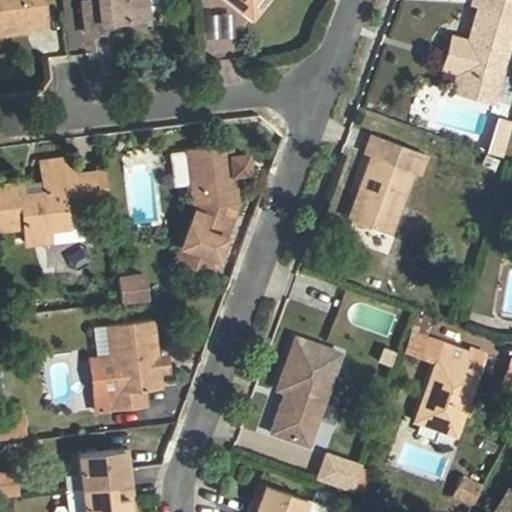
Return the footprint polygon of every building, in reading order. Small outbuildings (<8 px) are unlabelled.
[(0,0),(0,28),(45,23),(42,0),(0,0)] [(138,0),(82,0),(86,30),(103,28),(103,21),(140,17),(138,0)] [(150,15),(148,0),(138,0),(140,17),(150,15)] [(229,0),(251,18),(266,0),(229,0)] [(460,70),(455,90),(490,100),(511,23),(511,0),(474,0),(474,3),(479,5),(469,40),(460,70)] [(460,70),(469,40),(463,38),(454,69),(460,70)] [(485,152),(501,156),(509,120),(492,116),(485,152)] [(363,153),(369,155),(375,157),(382,139),(370,134),(363,153)] [(228,138),(185,143),(189,185),(192,204),(235,198),(231,169),(246,167),(244,152),(229,154),(228,138)] [(369,155),(357,189),(362,191),(352,222),(387,233),(409,171),(419,173),(426,154),(382,139),(375,157),(369,155)] [(180,186),(189,185),(185,143),(175,144),(180,186)] [(0,180),(0,225),(20,223),(22,240),(44,237),(44,229),(63,227),(58,190),(74,189),(72,175),(70,155),(37,159),(40,189),(19,191),(17,179),(0,180)] [(105,171),(72,175),(74,189),(58,190),(61,209),(75,207),(75,202),(108,198),(105,171)] [(362,191),(357,189),(346,220),(352,222),(362,191)] [(216,254),(179,243),(175,255),(212,267),(216,254)] [(139,270),(111,274),(115,303),(143,299),(139,270)] [(107,392),(110,407),(131,404),(129,389),(156,385),(153,368),(151,355),(145,317),(104,324),(109,355),(115,391),(107,392)] [(277,396),(266,427),(304,440),(337,348),(291,332),(273,384),(281,386),(289,389),(285,399),(277,396)] [(441,343),(414,419),(454,434),(477,372),(465,368),(470,354),(441,343)] [(160,353),(151,355),(153,368),(162,366),(160,353)] [(115,391),(109,355),(85,359),(93,411),(110,407),(107,392),(115,391)] [(511,389),(511,363),(503,359),(493,380),(511,389)] [(281,386),(277,396),(285,399),(289,389),(281,386)] [(17,410),(0,412),(0,432),(19,430),(17,410)] [(127,464),(126,446),(119,447),(121,465),(127,464)] [(119,447),(76,452),(79,485),(129,480),(127,464),(121,465),(119,447)] [(357,461),(322,448),(314,472),(348,484),(357,461)] [(0,469),(0,496),(15,495),(13,469),(0,469)] [(454,493),(463,498),(472,479),(462,475),(454,493)] [(79,485),(81,511),(126,511),(125,496),(131,495),(129,480),(79,485)] [(256,481),(249,500),(254,501),(261,482),(256,481)] [(297,511),(304,497),(261,482),(254,501),(249,500),(244,511),(297,511)] [(65,487),(67,511),(81,511),(79,485),(65,487)] [(511,511),(511,489),(507,486),(492,509),(497,511),(511,511)]
